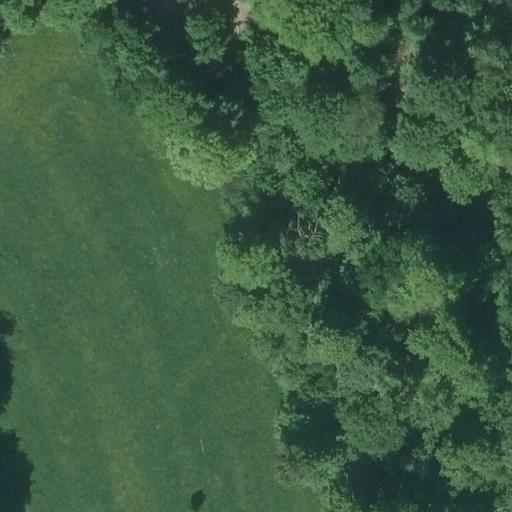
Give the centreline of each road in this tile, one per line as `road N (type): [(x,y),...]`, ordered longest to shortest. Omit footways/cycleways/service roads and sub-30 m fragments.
road 1 (track): [(461,131),(406,173),(248,334),(237,362),(244,396),(287,511)]
road 2 (track): [(234,2),(428,114)]
road 3 (residential): [(154,0),(190,63),(214,65),(232,56),(241,36),(234,2)]
